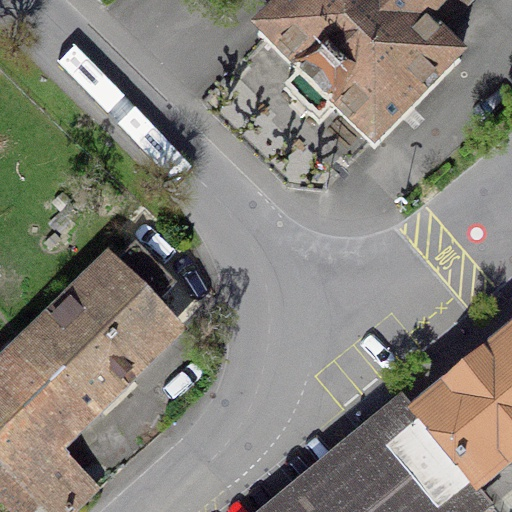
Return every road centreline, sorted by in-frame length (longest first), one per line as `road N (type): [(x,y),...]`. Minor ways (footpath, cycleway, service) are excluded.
road 1 (residential): [(348,335),(12,0)]
road 2 (residential): [(152,511),(348,335)]
road 3 (residential): [(348,335),(458,244)]
